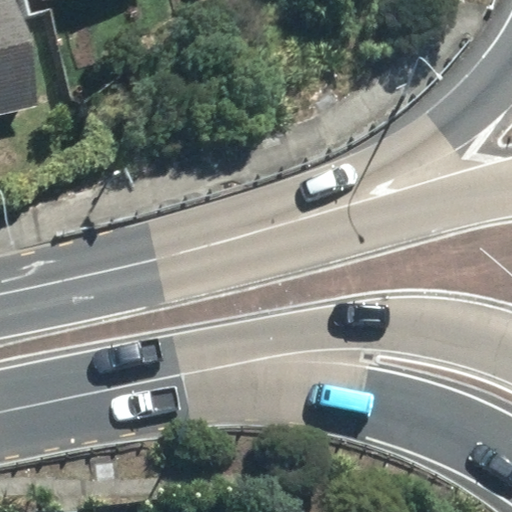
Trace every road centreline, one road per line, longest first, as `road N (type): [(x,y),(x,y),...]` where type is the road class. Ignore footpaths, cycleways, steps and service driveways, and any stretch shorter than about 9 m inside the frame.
road 1 (primary): [(511,338),(441,317),(321,324),(164,356),(0,404)]
road 2 (motorway): [(511,458),(423,417),(341,400),(254,395),(0,418)]
road 3 (motorway): [(155,257),(400,152),(452,119),(511,56)]
road 4 (primary): [(155,257),(511,186)]
road 5 (primary): [(0,293),(155,257)]
